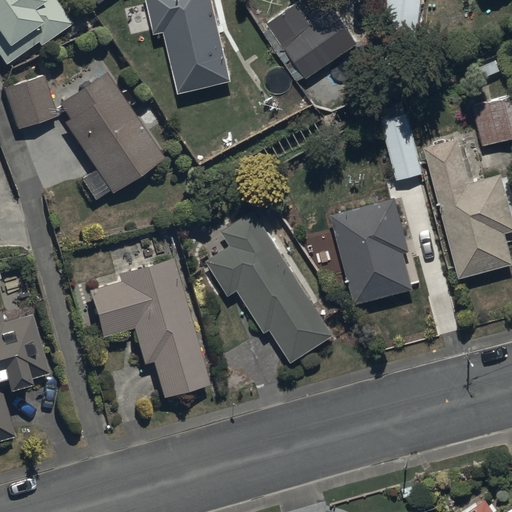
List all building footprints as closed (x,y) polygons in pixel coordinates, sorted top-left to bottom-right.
[(0,0),(0,54),(5,62),(38,39),(40,41),(71,20),(56,0),(0,0)] [(212,0),(147,0),(154,30),(165,27),(179,89),(230,78),(212,0)] [(357,38),(333,5),(310,22),(294,0),(259,26),(297,78),(304,73),(306,76),(357,38)] [(422,0),(385,0),(382,40),(418,44),(422,0)] [(163,153),(103,69),(58,102),(67,115),(61,119),(95,167),(79,179),(92,198),(109,187),(111,190),(163,153)] [(43,74),(4,86),(16,126),(55,114),(43,74)] [(314,106),(300,86),(275,104),(288,124),(314,106)] [(511,94),(474,104),(484,142),(511,134),(511,94)] [(379,107),(382,117),(396,177),(423,171),(406,101),(379,107)] [(458,135),(425,144),(459,274),(511,260),(511,259),(504,229),(511,227),(511,207),(502,169),(474,176),(469,155),(464,156),(458,135)] [(396,193),(332,210),(355,299),(413,284),(403,248),(410,246),(396,193)] [(336,327),(254,206),(222,228),(231,242),(208,258),(231,292),(238,288),(265,329),(271,325),(292,356),(336,327)] [(119,277),(89,286),(88,287),(102,333),(132,324),(143,360),(152,358),(163,393),(208,379),(170,254),(117,271),(119,277)] [(0,436),(13,432),(0,386),(0,385),(48,372),(30,312),(3,320),(0,310),(0,436)] [(497,511),(486,496),(461,511),(511,511),(511,503),(499,511),(497,511)]
